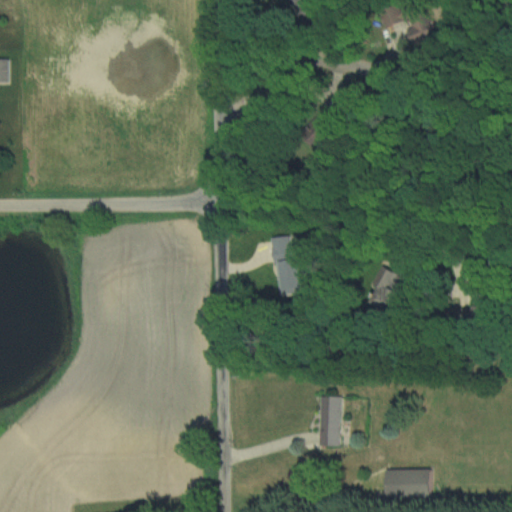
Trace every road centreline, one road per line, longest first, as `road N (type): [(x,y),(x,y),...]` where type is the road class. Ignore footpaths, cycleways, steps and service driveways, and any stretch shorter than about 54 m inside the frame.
road 1 (residential): [(220,123),(291,67),(327,62),(374,73),(426,127),(435,237),(464,256),(511,253),(510,16),(500,0)]
road 2 (residential): [(224,511),(220,0)]
road 3 (residential): [(0,206),(220,204)]
